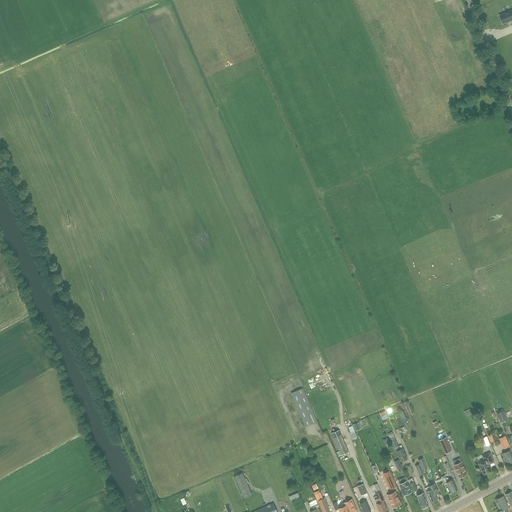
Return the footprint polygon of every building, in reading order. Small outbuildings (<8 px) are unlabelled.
[(511,9),(499,15),(502,23),(506,21),(506,22),(511,20),(511,19),(511,18),(511,9)] [(303,388),(291,393),(305,426),(317,421),(303,388)] [(497,413),(500,422),(507,419),(504,411),(497,413)] [(361,428),(359,422),(352,425),(355,431),(361,428)] [(341,455),(348,452),(339,430),(331,433),(341,455)] [(395,437),(392,432),(388,434),(390,439),(395,452),(397,452),(401,462),(407,459),(403,449),(400,450),(399,446),(395,437)] [(498,437),(501,443),(507,440),(505,435),(498,437)] [(439,440),(445,454),(452,451),(446,437),(439,440)] [(507,464),(511,461),(511,455),(510,450),(502,454),(507,464)] [(488,464),(494,462),(490,453),(483,456),(485,461),(479,464),(484,474),(491,471),(488,464)] [(415,466),(419,475),(424,473),(423,470),(427,468),(423,459),(418,461),(419,464),(415,466)] [(461,462),(456,464),(454,465),(459,478),(467,474),(461,462)] [(389,471),(384,474),(390,488),(396,486),(389,471)] [(244,498),(252,494),(242,473),(235,477),(244,498)] [(445,475),(441,477),(444,484),(447,483),(451,493),(457,490),(453,479),(449,481),(448,477),(446,478),(445,475)] [(408,480),(409,484),(413,491),(417,489),(414,482),(412,478),(408,480)] [(405,495),(411,492),(406,481),(400,484),(405,495)] [(430,490),(426,491),(431,503),(438,500),(435,494),(439,492),(435,484),(428,486),(430,490)] [(377,499),(375,499),(377,504),(380,511),(383,511),(387,510),(383,501),(385,501),(382,495),(380,490),(375,492),(377,497),(378,499),(377,500),(377,499)] [(401,504),(396,492),(388,495),(393,508),(401,504)] [(423,493),(417,496),(422,508),(423,508),(424,508),(425,507),(426,506),(428,505),(426,501),(427,501),(423,493)] [(497,503),(501,511),(506,511),(505,509),(509,507),(503,496),(497,499),(499,502),(497,503)] [(319,503),(321,508),(322,511),(329,511),(331,511),(325,498),(323,499),(318,501),(319,503)] [(355,511),(357,511),(352,500),(344,503),(346,506),(339,509),(340,511),(355,511)] [(363,511),(369,511),(371,511),(367,501),(360,504),(363,511)] [(254,511),(277,511),(274,503),(254,511)]
